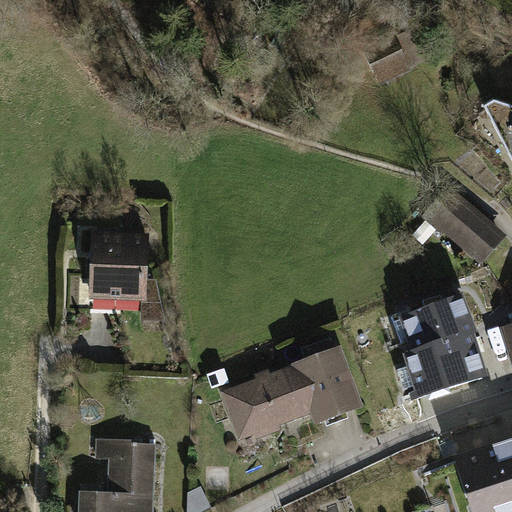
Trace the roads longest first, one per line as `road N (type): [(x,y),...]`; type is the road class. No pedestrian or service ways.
road 1 (residential): [(511,399),(397,441),(253,511)]
road 2 (residential): [(40,511),(46,342)]
